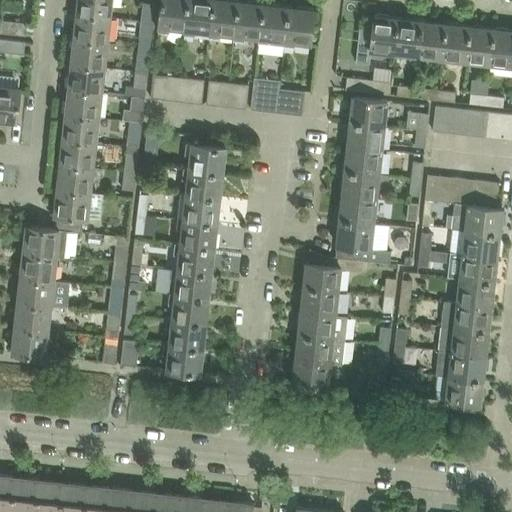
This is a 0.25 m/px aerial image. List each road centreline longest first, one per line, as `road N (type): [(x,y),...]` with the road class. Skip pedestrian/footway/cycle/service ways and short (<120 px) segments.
road 1 (residential): [(244,456),(281,126)]
road 2 (residential): [(511,485),(244,456)]
road 3 (residential): [(244,456),(0,429)]
road 4 (residential): [(38,159),(56,0)]
road 5 (residential): [(281,126),(299,129),(319,113),(332,0)]
road 6 (residential): [(281,126),(145,110)]
